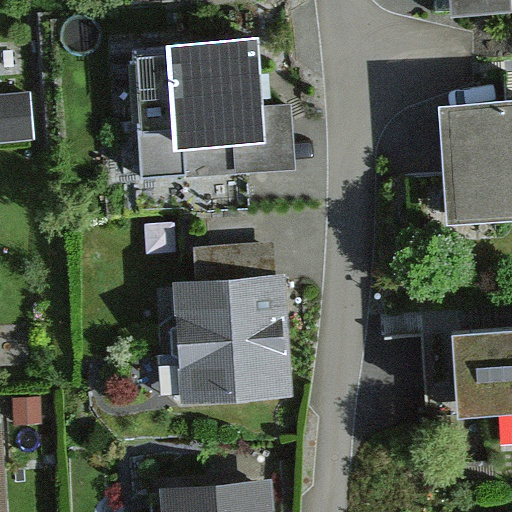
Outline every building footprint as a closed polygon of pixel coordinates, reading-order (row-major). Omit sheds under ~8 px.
[(251,47),(127,58),(134,144),(177,141),(181,182),(295,172),(289,110),(257,113),(251,47)] [(0,95),(0,140),(36,138),(34,93),(0,95)] [(511,110),(452,114),(457,220),(511,216),(511,110)] [(273,249),(193,251),(194,282),(274,280),(273,249)] [(276,281),(178,288),(186,410),(285,403),(276,281)] [(511,331),(454,336),(459,417),(511,413),(511,331)] [(268,511),(267,487),(159,493),(159,511),(268,511)]
